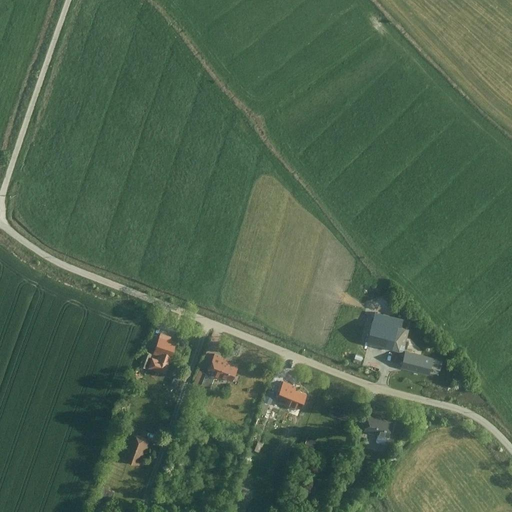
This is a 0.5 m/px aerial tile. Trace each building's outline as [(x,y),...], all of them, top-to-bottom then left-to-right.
[(402,320),(372,314),(365,345),(401,353),(405,331),(400,330),(402,320)] [(166,375),(177,343),(166,339),(168,334),(159,330),(151,353),(159,356),(157,361),(152,359),(149,369),(166,375)] [(231,386),(238,367),(223,361),(224,358),(211,353),(198,386),(210,390),(215,379),(231,386)] [(439,360),(402,353),(400,367),(426,372),(427,367),(437,369),(439,360)] [(294,386),(281,382),(273,402),(289,408),(291,403),(298,406),(303,395),(292,391),(294,386)] [(347,410),(332,406),(329,416),(344,420),(347,410)] [(379,416),(366,413),(361,435),(373,438),(374,433),(387,437),(390,425),(378,422),(379,416)] [(152,442),(131,435),(123,462),(137,466),(141,453),(147,455),(152,442)] [(316,439),(307,437),(303,450),(313,452),(316,439)]
